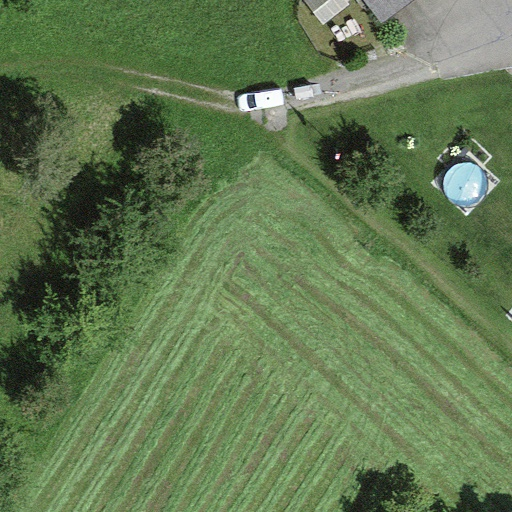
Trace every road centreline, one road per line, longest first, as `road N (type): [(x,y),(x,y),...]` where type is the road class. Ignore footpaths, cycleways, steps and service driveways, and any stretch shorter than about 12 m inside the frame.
road 1 (track): [(511,348),(259,111),(38,74),(0,83)]
road 2 (track): [(511,55),(259,111)]
